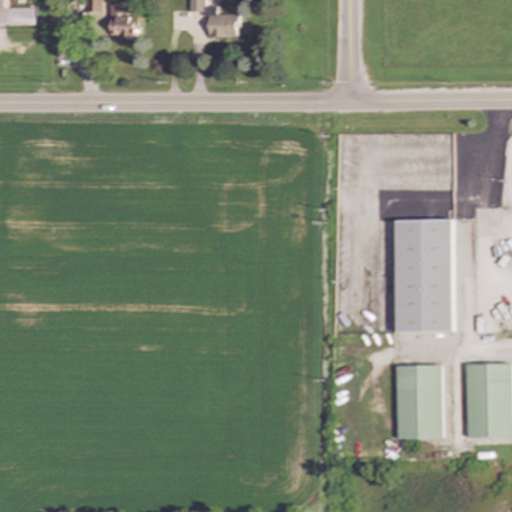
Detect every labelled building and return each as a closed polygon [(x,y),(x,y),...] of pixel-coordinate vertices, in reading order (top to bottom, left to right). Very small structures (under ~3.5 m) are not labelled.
[(35,7),(9,8),(8,0),(0,0),(0,25),(35,25),(35,7)] [(210,37),(239,38),(239,15),(217,15),(217,7),(206,6),(206,0),(190,0),(190,13),(210,14),(210,37)] [(112,36),(121,37),(120,42),(138,42),(138,16),(129,16),(129,3),(113,3),(112,36)] [(399,333),(456,332),(454,220),(397,221),(399,333)] [(511,364),(469,365),(470,438),(511,438),(511,364)] [(400,440),(446,439),(444,365),(399,366),(400,440)]
